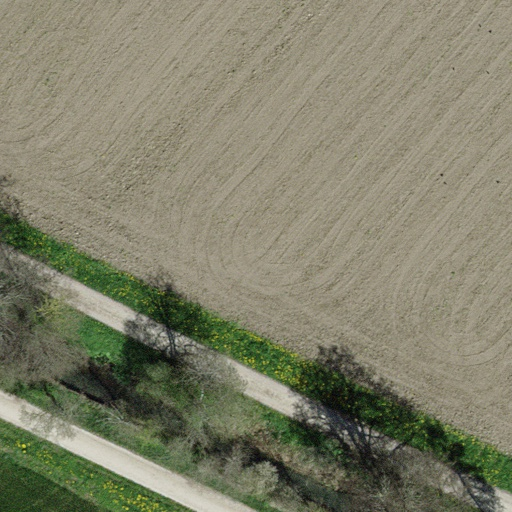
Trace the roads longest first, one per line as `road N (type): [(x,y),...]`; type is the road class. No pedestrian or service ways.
road 1 (track): [(505,511),(0,263)]
road 2 (track): [(0,410),(211,511)]
